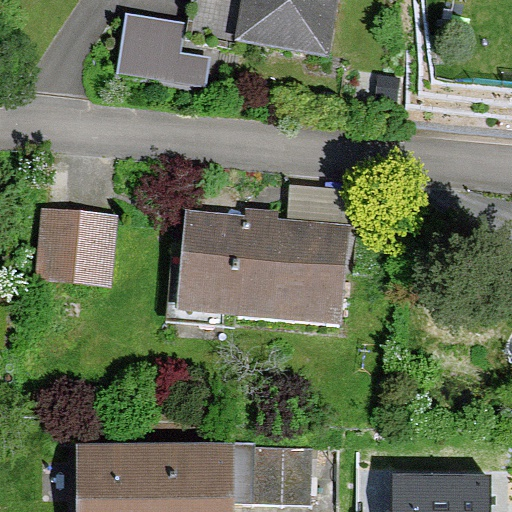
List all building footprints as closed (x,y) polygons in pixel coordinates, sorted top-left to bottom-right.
[(335,0),(241,0),(235,39),(326,55),(335,0)] [(214,59),(183,56),(187,22),(126,16),(120,80),(211,88),(214,59)] [(116,215),(40,210),(35,280),(111,285),(116,215)] [(346,227),(187,211),(178,308),(337,323),(346,227)] [(227,511),(227,442),(77,442),(76,511),(227,511)] [(488,511),(490,475),(392,473),(391,511),(488,511)]
